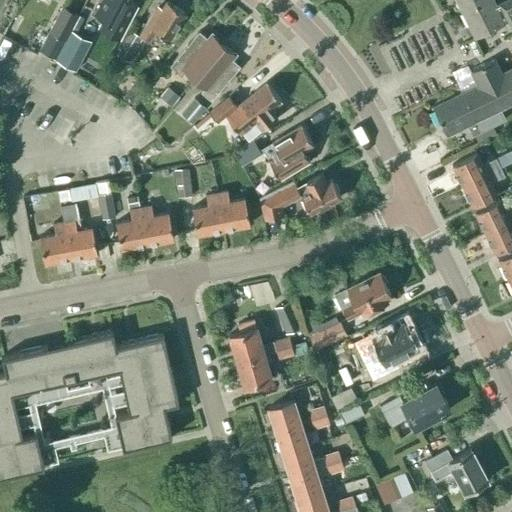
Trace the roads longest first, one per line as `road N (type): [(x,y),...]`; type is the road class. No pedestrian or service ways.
road 1 (tertiary): [(414,206),(355,94),(276,0)]
road 2 (unclassified): [(180,276),(325,252),(414,206)]
road 3 (residential): [(247,511),(180,276)]
road 4 (unclassified): [(0,312),(180,276)]
road 5 (tertiary): [(485,341),(414,206)]
